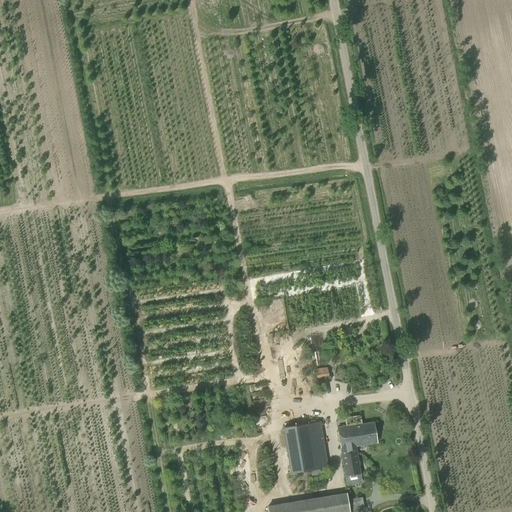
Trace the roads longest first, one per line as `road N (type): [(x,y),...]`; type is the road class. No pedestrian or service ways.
road 1 (unclassified): [(431,511),(330,0)]
road 2 (unknown): [(225,189),(363,166)]
